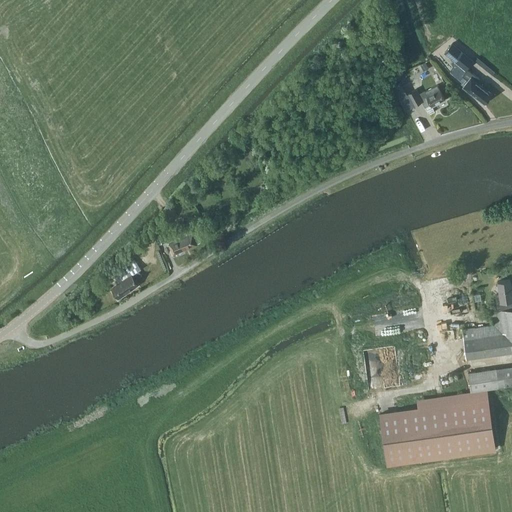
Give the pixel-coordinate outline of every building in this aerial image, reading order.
[(444,52),(454,61),(465,70),(466,68),(473,60),(452,42),(444,52)] [(423,71),(429,68),(425,61),(419,64),(423,71)] [(463,86),(484,102),(491,94),(477,83),(480,79),(466,68),(465,70),(454,61),(451,64),(454,67),(449,72),(465,85),(463,86)] [(439,90),(437,85),(419,95),(416,89),(401,97),(408,109),(422,101),(425,107),(431,104),(432,106),(444,99),(439,90)] [(191,234),(189,230),(181,234),(183,237),(179,239),(179,237),(167,242),(173,257),(185,252),(184,250),(196,245),(196,244),(199,243),(200,241),(197,234),(195,233),(192,235),(192,234),(191,234)] [(158,245),(166,242),(162,232),(154,235),(158,245)] [(118,298),(139,284),(135,280),(141,275),(138,271),(141,268),(132,256),(120,264),(122,266),(112,273),(118,282),(111,288),(118,298)] [(467,278),(455,279),(457,299),(468,298),(467,278)] [(511,299),(509,278),(497,280),(499,295),(495,295),(498,310),(491,311),(493,324),(463,329),(467,358),(511,350),(511,299)] [(489,369),(468,372),(471,391),(487,389),(492,388),(489,369)] [(417,409),(380,414),(387,464),(496,448),(488,398),(465,402),(417,409)]
